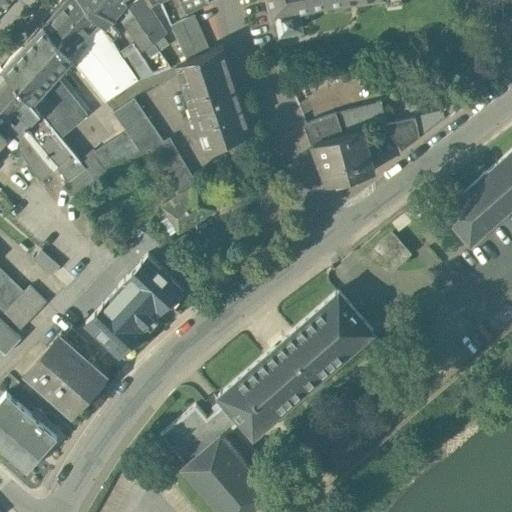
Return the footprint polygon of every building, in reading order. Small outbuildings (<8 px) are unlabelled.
[(81,0),(64,0),(44,23),(67,52),(98,19),(81,0)] [(124,0),(81,0),(98,19),(105,27),(110,20),(122,8),(126,3),(124,0)] [(166,33),(146,0),(124,0),(126,3),(135,16),(153,42),(166,33)] [(207,0),(179,0),(185,13),(208,3),(207,0)] [(267,0),(271,17),(276,16),(279,32),(301,28),(298,11),(308,8),(307,0),(267,0)] [(307,0),(308,8),(321,5),(347,1),(346,0),(307,0)] [(135,16),(126,3),(122,8),(128,16),(122,20),(124,24),(135,16)] [(194,14),(170,24),(186,59),(208,50),(194,14)] [(153,42),(135,16),(124,24),(142,49),(144,48),(153,42)] [(105,27),(98,19),(67,52),(67,53),(70,57),(105,99),(135,80),(138,79),(120,53),(111,40),(103,28),(105,27)] [(120,34),(110,20),(105,27),(103,28),(111,40),(120,34)] [(44,23),(3,67),(30,100),(54,74),(70,57),(67,53),(67,52),(44,23)] [(153,42),(144,48),(150,56),(159,50),(153,42)] [(133,44),(120,53),(138,79),(153,73),(133,44)] [(186,59),(175,64),(203,148),(226,140),(250,132),(251,131),(237,90),(235,91),(220,46),(208,50),(186,59)] [(3,67),(0,70),(0,125),(8,133),(10,135),(16,128),(20,132),(22,130),(27,124),(23,121),(31,113),(34,116),(39,111),(30,100),(3,67)] [(86,114),(54,74),(30,100),(39,111),(52,126),(59,136),(86,114)] [(133,97),(113,111),(126,130),(141,152),(150,147),(163,139),(133,97)] [(381,101),(335,112),(336,113),(343,133),(360,129),(383,124),(386,123),(383,109),(381,101)] [(434,111),(415,116),(419,134),(444,115),(434,111)] [(336,113),(306,123),(313,142),(343,133),(336,113)] [(419,134),(415,116),(386,123),(383,124),(400,148),(419,134)] [(0,142),(8,133),(0,125),(0,142)] [(59,136),(52,126),(36,140),(69,179),(85,166),(59,136)] [(54,169),(22,130),(20,132),(16,128),(10,135),(39,180),(54,169)] [(360,129),(313,142),(328,181),(371,170),(360,129)] [(126,130),(94,151),(111,171),(141,152),(126,130)] [(250,132),(226,140),(233,161),(255,147),(250,132)] [(196,183),(169,136),(163,139),(150,147),(178,193),(196,183)] [(511,147),(440,210),(469,242),(511,205),(511,147)] [(94,151),(92,149),(79,160),(85,166),(96,180),(111,171),(94,151)] [(69,179),(65,183),(76,196),(96,180),(85,166),(69,179)] [(196,183),(178,193),(162,203),(178,229),(213,207),(198,183),(196,183)] [(391,220),(372,237),(391,258),(410,241),(391,220)] [(60,266),(42,250),(34,259),(52,275),(60,266)] [(148,254),(77,330),(94,345),(104,336),(120,351),(159,309),(182,285),(148,254)] [(23,291),(0,268),(0,308),(3,312),(23,291)] [(23,291),(3,312),(20,328),(46,301),(29,285),(23,291)] [(338,288),(277,340),(313,379),(372,327),(363,316),(368,312),(345,286),(340,290),(338,288)] [(21,337),(3,322),(0,325),(0,347),(6,353),(21,337)] [(89,342),(71,327),(64,336),(81,351),(89,342)] [(64,336),(61,334),(28,373),(49,391),(49,392),(68,408),(102,369),(81,351),(64,336)] [(253,431),(313,379),(277,340),(219,392),(225,399),(206,414),(195,401),(161,431),(186,460),(182,463),(224,511),(240,511),(269,487),(221,431),(239,416),(253,431)] [(56,434),(5,391),(0,397),(0,447),(25,469),(56,434)]
